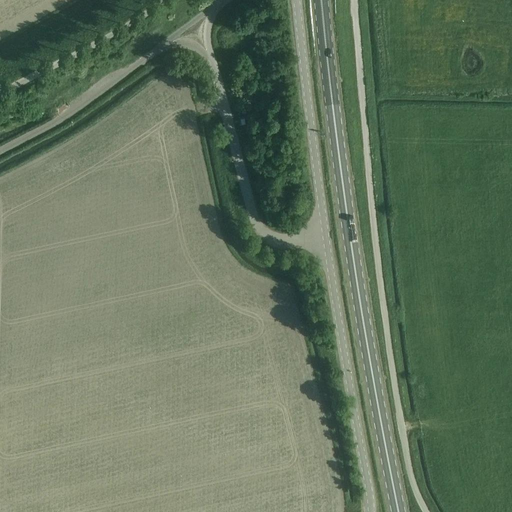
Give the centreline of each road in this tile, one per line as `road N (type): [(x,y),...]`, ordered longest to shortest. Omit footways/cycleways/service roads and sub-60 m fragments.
road 1 (unclassified): [(425,511),(407,469),(386,343),(354,0)]
road 2 (primary): [(396,511),(350,253),(320,0)]
road 3 (unclassified): [(370,511),(324,239)]
road 4 (unclassified): [(324,239),(274,239),(254,218),(210,59)]
road 5 (unclassified): [(324,239),(296,0)]
road 6 (unclassified): [(0,150),(58,120),(163,45)]
road 7 (unclassified): [(0,94),(166,0)]
